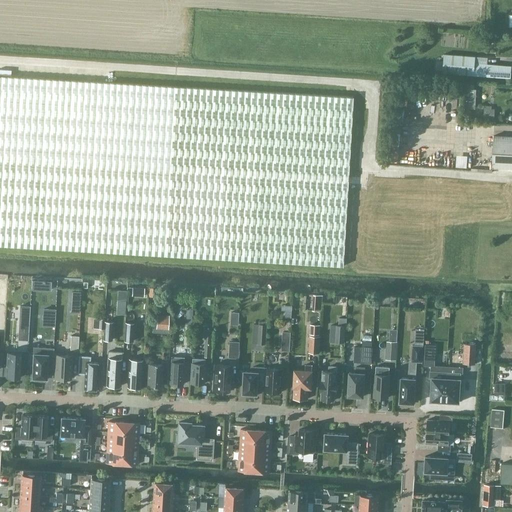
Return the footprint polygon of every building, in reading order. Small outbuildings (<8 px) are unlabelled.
[(444,53),(442,72),(510,77),(511,65),(475,62),(476,56),(444,53)] [(0,248),(341,267),(350,96),(0,77),(0,248)] [(490,110),(490,107),(484,106),(483,118),(493,119),(494,110),(490,110)] [(490,162),(490,167),(511,167),(511,135),(494,135),(492,162),(490,162)] [(72,292),(70,312),(79,312),(80,292),(72,292)] [(117,300),(117,314),(125,314),(126,301),(117,300)] [(20,306),(18,339),(27,340),(29,307),(20,306)] [(44,324),(55,324),(56,309),(45,309),(44,324)] [(157,313),(156,327),(163,327),(163,332),(168,332),(169,313),(157,313)] [(336,326),(335,342),(344,342),(345,326),(346,326),(346,318),(338,318),(338,326),(336,326)] [(104,328),(103,339),(111,340),(112,322),(104,322),(104,328)] [(124,341),(132,341),(133,323),(125,323),(124,341)] [(267,325),(258,325),(257,343),(266,344),(267,325)] [(310,325),(310,334),(319,334),(319,325),(310,325)] [(290,332),(283,332),(282,350),(289,350),(290,332)] [(310,336),(309,352),(319,353),(320,337),(310,336)] [(228,357),(238,358),(239,342),(229,341),(228,357)] [(389,359),(396,360),(397,341),(390,341),(389,359)] [(464,344),(463,363),(475,364),(476,345),(464,344)] [(412,345),(411,361),(421,362),(422,346),(412,345)] [(425,345),(424,365),(434,366),(435,345),(425,345)] [(361,363),(371,364),(372,348),(362,347),(361,363)] [(34,378),(34,380),(43,381),(43,379),(46,379),(47,364),(53,364),(53,349),(42,348),(41,354),(33,353),(30,355),(30,364),(32,364),(31,378),(34,378)] [(7,352),(6,377),(19,378),(21,353),(7,352)] [(57,378),(57,380),(67,381),(67,379),(70,379),(71,356),(55,355),(54,378),(57,378)] [(83,389),(97,389),(99,363),(89,362),(90,357),(79,356),(78,373),(84,374),(83,389)] [(170,362),(169,384),(182,384),(183,376),(189,376),(189,363),(188,363),(189,358),(184,357),(171,356),(170,362)] [(121,359),(107,358),(106,385),(120,386),(121,359)] [(192,358),(191,363),(190,383),(203,384),(204,364),(205,358),(192,358)] [(142,360),(128,359),(127,386),(141,387),(142,360)] [(148,363),(146,385),(160,386),(161,379),(167,379),(168,361),(161,361),(161,364),(148,363)] [(214,364),(213,390),(216,391),(216,393),(225,393),(225,391),(228,391),(230,365),(214,364)] [(294,369),(293,387),(294,387),(293,398),(307,399),(308,388),(311,388),(312,370),(312,365),(305,365),(305,370),(294,369)] [(320,392),(322,392),(321,399),(323,399),(323,401),(331,402),(331,400),(333,400),(334,393),(336,393),(336,382),(334,381),(335,372),(336,372),(337,367),(329,366),(328,371),(323,371),(322,381),(320,381),(320,392)] [(375,374),(374,397),(388,398),(389,375),(389,367),(375,366),(375,374)] [(253,367),(252,372),(244,371),(244,373),(242,373),(241,380),(243,380),(242,393),(245,393),(245,396),(254,397),(254,394),(257,394),(258,379),(263,380),(264,367),(253,367)] [(265,391),(267,392),(267,393),(275,393),(275,392),(281,392),(282,368),(266,367),(265,391)] [(349,372),(348,396),(349,396),(349,398),(356,398),(356,396),(363,397),(364,367),(356,367),(356,373),(349,372)] [(409,378),(401,378),(400,380),(398,380),(398,388),(400,389),(399,402),(403,403),(403,405),(410,405),(410,403),(413,403),(415,371),(409,371),(409,378)] [(430,371),(430,377),(432,377),(430,401),(444,401),(446,378),(445,378),(446,372),(430,371)] [(446,378),(444,401),(458,402),(459,401),(458,401),(459,387),(462,387),(462,381),(460,381),(460,373),(446,372),(445,378),(446,378)] [(505,395),(505,383),(495,383),(494,395),(490,395),(490,401),(504,401),(504,395),(505,395)] [(504,410),(491,410),(490,427),(503,428),(504,410)] [(15,439),(33,440),(35,415),(22,414),(21,427),(16,427),(15,439)] [(427,420),(427,432),(449,433),(449,422),(452,422),(453,415),(440,414),(440,420),(427,420)] [(35,415),(33,440),(51,441),(52,429),(46,429),(47,416),(35,415)] [(80,436),(79,444),(84,444),(84,453),(89,453),(90,445),(91,426),(83,426),(84,418),(60,417),(59,435),(80,436)] [(123,432),(123,422),(108,421),(107,431),(123,432)] [(123,422),(123,432),(139,433),(139,423),(123,422)] [(197,443),(196,459),(212,460),(214,439),(201,438),(202,425),(189,425),(189,423),(178,422),(177,434),(175,434),(175,441),(197,443)] [(241,429),(240,439),(256,440),(256,430),(241,429)] [(288,453),(298,454),(299,450),(305,450),(305,452),(312,453),(312,451),(314,451),(315,430),(299,429),(299,438),(295,437),(288,436),(288,453)] [(256,430),(256,440),(271,441),(272,431),(256,430)] [(107,431),(106,442),(122,443),(123,432),(107,431)] [(123,432),(122,443),(138,444),(139,433),(123,432)] [(449,433),(427,432),(426,444),(438,445),(438,451),(450,452),(451,445),(448,445),(449,433)] [(350,457),(357,457),(358,443),(347,442),(348,434),(324,433),(323,450),(351,451),(350,457)] [(383,457),(383,463),(391,463),(391,449),(385,448),(386,434),(369,433),(367,456),(383,457)] [(240,439),(239,450),(255,451),(256,440),(240,439)] [(256,440),(255,451),(271,452),(271,441),(256,440)] [(106,442),(106,452),(122,453),(122,443),(106,442)] [(122,443),(122,453),(137,454),(138,444),(122,443)] [(239,450),(239,460),(254,461),(255,451),(239,450)] [(255,451),(254,461),(270,462),(271,452),(255,451)] [(106,452),(105,463),(106,463),(121,464),(122,453),(106,452)] [(122,453),(121,464),(137,465),(137,454),(122,453)] [(458,453),(457,461),(471,462),(472,454),(462,453),(458,453)] [(425,456),(424,471),(430,472),(430,474),(430,479),(449,480),(450,473),(447,473),(448,457),(425,456)] [(238,471),(254,472),(254,461),(239,460),(238,471)] [(254,461),(254,472),(269,472),(270,462),(254,461)] [(511,464),(501,464),(501,484),(511,484),(511,464)] [(491,473),(484,473),(484,485),(498,486),(499,476),(491,476),(491,473)] [(21,474),(20,485),(40,486),(40,476),(21,474)] [(91,479),(90,489),(109,490),(110,480),(91,479)] [(155,482),(154,493),(173,494),(174,483),(155,482)] [(20,485),(20,495),(39,496),(40,486),(20,485)] [(484,485),(482,505),(495,506),(495,500),(501,500),(502,486),(498,486),(484,485)] [(225,487),(225,497),(244,498),(244,488),(225,487)] [(90,489),(89,499),(109,501),(109,490),(90,489)] [(289,490),(288,501),(308,502),(321,503),(321,499),(311,498),(311,492),(308,492),(289,490)] [(154,493),(153,503),(172,504),(173,494),(154,493)] [(20,495),(19,505),(38,507),(39,496),(20,495)] [(359,505),(378,507),(379,496),(360,495),(359,505)] [(225,497),(224,507),(243,509),(244,498),(225,497)] [(89,499),(89,510),(108,511),(109,501),(89,499)] [(445,503),(445,502),(423,501),(421,511),(444,511),(444,508),(461,509),(462,501),(447,500),(447,503),(445,503)] [(288,501),(288,511),(297,511),(306,511),(308,502),(288,501)] [(153,503),(152,511),(172,511),(172,504),(153,503)]
